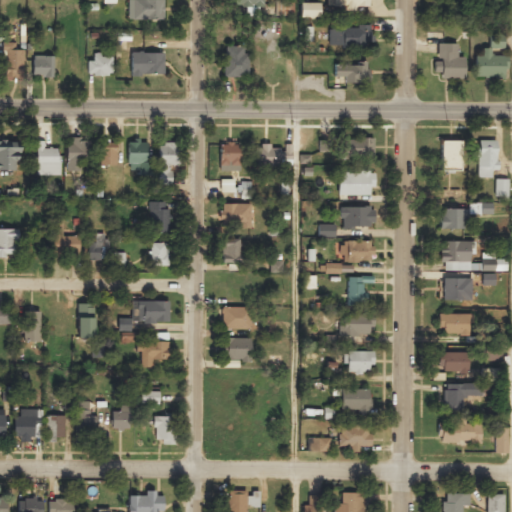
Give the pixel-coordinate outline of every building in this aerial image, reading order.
[(164,19),(163,0),(127,0),(128,19),(164,19)] [(355,6),(370,6),(369,0),(326,0),(326,8),(355,8),(355,6)] [(319,17),(319,3),(300,2),(300,17),(319,17)] [(370,46),(369,26),(328,27),(328,46),(370,46)] [(503,48),(504,35),(489,34),(489,48),(503,48)] [(15,42),(5,42),(4,80),(24,80),(24,50),(15,49),(15,42)] [(464,57),(457,57),(457,44),(437,44),(437,60),(433,60),(434,72),(440,72),(441,79),(464,78),(464,57)] [(224,77),(247,76),(247,45),(223,46),(224,77)] [(490,56),(490,48),(482,48),(483,56),(474,56),(475,78),(506,77),(505,55),(490,56)] [(130,74),(164,75),(164,53),(131,52),(130,74)] [(112,56),(101,56),(101,53),(93,53),(93,61),(87,61),(87,74),(112,75),(112,56)] [(32,76),(53,76),(54,56),(33,55),(32,76)] [(344,82),(368,83),(368,61),(358,61),(358,65),(334,64),(334,76),(344,76),(344,82)] [(66,169),(88,169),(88,139),(66,138),(66,169)] [(461,138),(441,139),(441,168),(461,167),(461,138)] [(373,139),(340,139),(340,157),(373,158),(373,139)] [(497,140),(478,140),(477,177),(491,177),(491,169),(496,170),(497,140)] [(18,141),(0,141),(0,170),(19,170),(18,141)] [(36,175),(59,175),(59,148),(44,148),(44,141),(36,141),(36,175)] [(149,141),(128,141),(127,170),(139,170),(139,175),(148,175),(149,141)] [(115,165),(115,143),(98,143),(98,165),(115,165)] [(171,184),(171,166),(177,166),(177,143),(158,143),(157,183),(171,184)] [(219,171),(240,172),(240,144),(220,143),(219,171)] [(284,144),(284,149),(270,149),(270,144),(258,144),(257,165),(292,166),(292,144),(284,144)] [(374,187),(374,173),(338,171),(337,194),(370,195),(370,187),(374,187)] [(233,192),(233,179),(220,179),(220,192),(233,192)] [(494,196),(507,197),(508,179),(495,179),(494,196)] [(168,232),(167,201),(148,202),(149,232),(168,232)] [(251,204),(221,203),(220,227),(250,227),(251,204)] [(491,203),(470,204),(470,214),(492,213),(491,203)] [(338,207),(338,219),(343,219),(343,227),(373,226),(373,206),(338,207)] [(440,228),(466,229),(467,209),(440,208),(440,228)] [(317,236),(334,237),(334,224),(318,224),(317,236)] [(0,228),(0,256),(12,256),(12,239),(17,239),(17,229),(0,228)] [(87,259),(108,260),(109,240),(104,240),(104,233),(88,233),(87,259)] [(78,236),(52,236),(52,255),(79,254),(78,236)] [(222,262),(240,262),(240,238),(222,238),(222,262)] [(371,240),(340,241),(341,261),(372,261),(371,240)] [(442,271),(469,270),(469,253),(474,253),(474,241),(441,241),(442,271)] [(168,266),(168,242),(150,243),(150,266),(168,266)] [(324,273),(339,273),(340,263),(324,263),(324,273)] [(470,278),(443,278),(442,299),(470,300),(470,278)] [(168,301),(131,301),(131,322),(168,322),(168,301)] [(77,337),(94,337),(93,304),(77,304),(77,337)] [(250,329),(251,307),(221,306),(220,328),(250,329)] [(0,323),(12,323),(12,309),(0,309),(0,323)] [(24,341),(39,341),(39,311),(23,311),(24,341)] [(468,333),(469,314),(438,313),(438,333),(468,333)] [(338,316),(338,335),(371,335),(371,317),(338,316)] [(250,361),(251,339),(224,337),(223,360),(250,361)] [(151,359),(168,359),(167,341),(136,342),(136,351),(140,351),(140,367),(151,367),(151,359)] [(501,361),(501,349),(484,348),(483,360),(501,361)] [(342,372),(368,373),(368,365),(373,365),(373,352),(343,351),(342,372)] [(467,352),(439,352),(439,372),(467,372),(467,352)] [(462,410),(462,396),(481,396),(480,383),(444,384),(444,411),(462,410)] [(340,389),(340,410),(357,410),(357,415),(369,415),(369,388),(340,389)] [(159,404),(159,392),(140,391),(139,404),(159,404)] [(97,416),(89,416),(89,401),(76,401),(75,430),(97,431),(97,416)] [(111,429),(129,429),(129,406),(119,405),(119,411),(112,411),(111,429)] [(13,440),(31,440),(31,437),(41,437),(41,410),(20,410),(20,416),(14,416),(13,440)] [(64,438),(64,416),(45,415),(45,442),(56,442),(56,438),(64,438)] [(173,442),(173,416),(154,416),(154,443),(173,442)] [(480,421),(439,421),(439,442),(480,442),(480,421)] [(338,446),(350,446),(350,451),(359,452),(359,446),(370,446),(371,426),(338,425),(338,446)] [(306,451),(329,451),(329,438),(307,438),(306,451)] [(245,511),(246,491),(227,490),(226,511),(245,511)] [(341,503),(333,503),(332,511),(362,511),(363,493),(341,492),(341,503)] [(156,511),(162,511),(162,493),(145,493),(145,495),(127,495),(127,511),(156,511)] [(259,493),(246,493),(246,506),(258,506),(259,493)] [(461,511),(462,505),(469,505),(469,494),(443,493),(442,511),(461,511)] [(485,511),(503,511),(504,494),(486,494),(485,511)] [(302,511),(319,511),(319,495),(307,496),(308,505),(302,505),(302,511)] [(42,511),(42,499),(18,499),(17,511),(42,511)]
